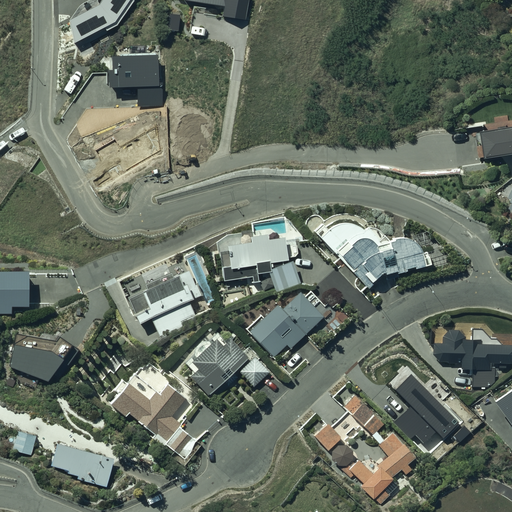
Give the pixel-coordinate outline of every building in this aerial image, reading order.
[(70,20),(75,43),(105,28),(107,31),(118,26),(135,1),(134,0),(102,0),(100,4),(97,0),(89,0),(83,4),(80,6),(70,20)] [(247,0),(182,0),(182,1),(218,7),(217,15),(245,19),(247,0)] [(157,84),(156,53),(110,55),(111,88),(135,88),(136,106),(162,105),(161,84),(157,84)] [(511,123),(481,128),(486,155),(511,150),(511,123)] [(114,139),(95,150),(112,180),(161,150),(157,126),(119,147),(114,139)] [(487,175),(486,165),(466,166),(466,176),(487,175)] [(315,228),(369,288),(386,270),(398,270),(432,258),(429,248),(424,249),(423,245),(419,238),(413,233),(405,230),(396,230),(391,237),(384,233),(376,224),(372,221),(367,220),(355,214),(344,213),(334,214),(323,220),(315,228)] [(277,290),(301,281),(293,256),(298,252),(296,241),(292,242),(289,219),(253,222),(254,229),(251,231),(252,237),(228,241),(229,246),(221,247),(224,278),(252,274),(253,280),(260,279),(258,270),(269,269),(277,290)] [(28,269),(0,269),(0,312),(11,312),(11,305),(28,305),(28,269)] [(189,272),(126,301),(137,325),(151,319),(161,340),(186,328),(182,321),(197,314),(189,299),(199,294),(189,272)] [(278,298),(247,326),(273,356),(287,343),(290,347),(327,314),(301,285),(282,302),(278,298)] [(434,339),(433,352),(440,360),(461,361),(461,367),(473,368),(472,386),(489,386),(495,382),(495,363),(491,362),(491,358),(511,359),(511,358),(511,339),(500,340),(495,335),(489,336),(482,325),(472,325),(472,333),(466,333),(459,327),(450,327),(444,334),(443,340),(434,339)] [(199,365),(191,372),(209,392),(252,355),(232,333),(223,340),(216,333),(191,355),(199,365)] [(12,336),(6,371),(50,389),(54,383),(58,387),(82,355),(59,338),(54,345),(12,336)] [(271,369),(255,353),(239,369),(255,384),(271,369)] [(145,359),(112,397),(185,460),(202,440),(173,414),(188,396),(145,359)] [(461,418),(408,370),(388,392),(405,408),(395,420),(414,437),(417,434),(427,443),(434,435),(441,441),(461,418)] [(382,421),(354,393),(342,405),(347,409),(331,425),(327,422),(315,434),(330,449),(332,458),(346,473),(351,469),(362,481),(358,485),(381,508),(396,494),(391,488),(401,478),(405,482),(421,467),(418,464),(426,456),(394,422),(375,440),(386,452),(375,462),(370,461),(366,465),(342,441),(363,420),(373,430),(382,421)] [(36,435),(17,430),(11,450),(30,455),(36,435)] [(107,484),(114,455),(57,440),(51,464),(68,469),(67,471),(78,474),(78,476),(107,484)]
